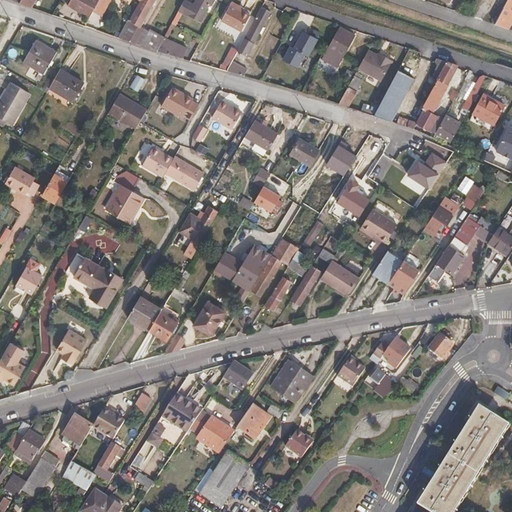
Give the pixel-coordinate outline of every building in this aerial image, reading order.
[(90,18),(93,13),(99,0),(71,0),(68,6),(90,18)] [(99,0),(93,13),(102,18),(110,0),(99,0)] [(155,0),(139,0),(138,2),(141,4),(130,25),(127,23),(120,37),(158,51),(164,38),(150,31),(149,34),(140,30),(155,0)] [(212,0),(195,0),(193,3),(188,0),(184,0),(179,9),(198,21),(212,0)] [(511,0),(507,0),(495,23),(508,27),(511,19),(511,0)] [(244,8),(232,2),(230,5),(243,12),(244,8)] [(243,12),(230,5),(222,22),(241,32),(250,15),(243,12)] [(270,12),(261,8),(239,50),(241,52),(247,55),(259,33),(262,34),(265,28),(262,27),(270,12)] [(357,35),(340,27),(322,61),(338,70),(357,35)] [(316,39),(299,31),(292,45),(288,44),(280,60),(297,68),(303,56),(306,58),(316,39)] [(181,44),(165,37),(164,38),(158,51),(177,56),(178,52),(181,44)] [(56,54),(36,43),(24,64),(43,76),(56,54)] [(238,52),(232,49),(229,55),(235,58),(238,52)] [(233,61),(236,63),(241,52),(239,50),(238,52),(235,58),(233,61)] [(377,78),(388,58),(383,55),(382,58),(378,55),(368,50),(359,68),(364,71),(377,78)] [(406,57),(379,109),(375,116),(393,121),(421,64),(406,57)] [(393,60),(388,58),(377,78),(382,81),(393,60)] [(440,76),(449,81),(457,65),(437,58),(435,61),(439,63),(436,68),(442,71),(440,76)] [(236,63),(233,61),(231,67),(229,70),(245,75),(247,69),(236,63)] [(364,71),(359,68),(354,77),(360,80),(364,71)] [(442,71),(436,68),(433,75),(439,78),(440,76),(442,71)] [(83,84),(59,71),(49,89),(72,102),(83,84)] [(149,79),(132,73),(125,85),(140,94),(149,79)] [(487,75),(481,73),(464,108),(469,110),(487,75)] [(450,82),(449,81),(440,76),(439,78),(423,107),(425,108),(418,121),(418,123),(437,133),(445,118),(433,113),(450,82)] [(360,80),(354,77),(339,105),(349,107),(362,82),(360,80)] [(30,95),(12,84),(0,104),(0,120),(12,127),(30,95)] [(195,99),(175,89),(172,90),(162,107),(184,119),(185,117),(192,121),(200,105),(193,102),(195,99)] [(147,110),(120,94),(109,112),(136,128),(141,120),(147,110)] [(507,104),(485,94),(475,113),(497,123),(507,104)] [(243,113),(222,102),(212,118),(233,129),(243,113)] [(361,111),(375,116),(379,109),(364,104),(361,111)] [(448,113),(445,118),(437,133),(451,140),(455,132),(449,129),(454,117),(448,113)] [(418,121),(412,118),(408,126),(415,128),(418,123),(418,121)] [(246,136),(259,144),(268,127),(266,126),(262,124),(255,120),(246,136)] [(208,128),(200,124),(194,135),(194,137),(201,141),(208,128)] [(279,134),(268,127),(259,144),(269,150),(279,134)] [(511,154),(511,136),(505,133),(497,149),(511,156),(511,154)] [(322,150),(303,139),(293,155),(312,166),(322,150)] [(167,170),(177,155),(156,143),(144,162),(165,174),(167,170)] [(511,171),(511,169),(511,161),(489,152),(485,159),(511,171)] [(178,153),(177,155),(167,170),(197,187),(207,169),(178,153)] [(36,178),(15,167),(6,184),(26,195),(28,192),(34,181),(36,178)] [(118,173),(112,169),(109,174),(116,178),(118,173)] [(68,182),(54,174),(52,179),(65,186),(68,182)] [(65,186),(52,179),(42,196),(55,204),(65,186)] [(40,185),(34,181),(28,192),(35,195),(40,185)] [(125,216),(140,192),(123,182),(109,207),(125,216)] [(146,195),(140,192),(125,216),(131,220),(146,195)] [(252,209),(241,203),(238,208),(249,213),(252,209)] [(455,215),(440,205),(425,229),(435,235),(444,222),(448,225),(455,215)] [(398,226),(373,210),(362,228),(379,240),(381,237),(388,241),(398,226)] [(213,221),(203,216),(200,222),(189,216),(179,234),(199,246),(213,221)] [(490,242),(496,233),(473,218),(467,227),(464,225),(456,237),(469,245),(476,233),(490,242)] [(496,233),(490,242),(509,253),(511,248),(511,218),(505,229),(501,226),(496,233)] [(13,229),(8,226),(1,240),(6,242),(13,229)] [(215,271),(232,281),(254,245),(236,234),(215,271)] [(273,255),(284,237),(278,234),(267,253),(272,256),(273,255)] [(284,237),(273,255),(274,256),(253,291),(262,296),(284,261),(290,265),(294,258),(301,247),(284,237)] [(457,245),(452,243),(451,245),(439,263),(455,273),(466,256),(455,249),(457,245)] [(254,245),(232,281),(234,283),(250,292),(272,256),(267,253),(254,245)] [(331,263),(332,261),(336,255),(324,247),(319,256),(331,263)] [(374,274),(389,284),(394,275),(400,266),(404,261),(389,252),(374,274)] [(110,268),(90,256),(79,275),(99,286),(103,289),(98,298),(110,304),(127,276),(111,267),(110,268)] [(404,261),(400,266),(407,271),(414,260),(407,256),(404,261)] [(306,265),(294,258),(290,265),(301,272),(306,265)] [(360,279),(332,261),(331,263),(321,279),(350,297),(360,279)] [(44,273),(28,264),(16,283),(32,292),(44,273)] [(322,270),(313,265),(311,268),(291,299),(300,305),(322,270)] [(193,270),(187,266),(173,290),(172,291),(185,299),(190,291),(183,287),(193,270)] [(401,280),(407,271),(400,266),(394,275),(401,280)] [(394,275),(389,284),(405,294),(410,286),(401,280),(394,275)] [(293,281),(285,276),(267,305),(275,310),(293,281)] [(103,289),(99,286),(94,295),(98,298),(103,289)] [(130,317),(150,329),(162,310),(163,307),(143,295),(130,317)] [(216,307),(208,302),(193,327),(210,336),(214,336),(227,313),(216,307)] [(162,310),(150,329),(168,339),(179,320),(162,310)] [(91,337),(73,326),(60,347),(68,351),(71,353),(68,357),(76,362),(91,337)] [(183,339),(176,334),(165,354),(180,350),(183,344),(181,343),(183,339)] [(453,344),(441,335),(431,349),(443,358),(446,355),(449,350),(453,344)] [(389,350),(386,353),(391,357),(388,362),(400,371),(415,349),(398,337),(389,350)] [(381,361),(386,353),(389,350),(381,345),(373,356),(381,361)] [(27,364),(5,351),(0,360),(0,377),(3,380),(5,377),(16,383),(27,364)] [(375,369),(381,373),(388,362),(391,357),(386,353),(381,361),(375,369)] [(367,370),(350,359),(337,378),(353,388),(367,370)] [(255,373),(236,361),(226,377),(234,382),(237,384),(245,389),(255,373)] [(314,379),(289,363),(271,389),(296,405),(314,379)] [(397,385),(381,373),(375,369),(370,376),(376,381),(392,392),(397,385)] [(370,389),(376,381),(370,376),(364,385),(370,389)] [(403,378),(397,385),(413,395),(420,385),(411,380),(410,382),(403,378)] [(496,386),(492,393),(504,400),(508,393),(496,386)] [(151,397),(143,391),(135,405),(144,410),(151,397)] [(191,428),(203,411),(177,395),(163,415),(153,431),(179,448),(189,432),(191,428)] [(430,511),(453,511),(509,422),(479,403),(416,503),(430,511)] [(101,413),(94,424),(115,437),(126,419),(105,406),(101,413)] [(270,417),(253,406),(239,427),(257,438),(270,417)] [(288,416),(272,406),(267,412),(272,415),(284,423),(288,416)] [(203,410),(203,411),(191,428),(200,434),(199,437),(215,448),(222,452),(236,431),(204,411),(203,410)] [(81,444),(94,424),(75,413),(63,433),(81,444)] [(27,432),(18,447),(16,449),(34,459),(49,435),(32,424),(27,432)] [(10,442),(18,447),(27,432),(20,427),(10,442)] [(313,445),(297,434),(286,449),(302,460),(313,445)] [(124,449),(113,442),(95,472),(111,482),(116,475),(107,471),(118,453),(120,454),(124,449)] [(79,448),(76,446),(62,468),(65,470),(72,460),(79,448)] [(222,452),(215,448),(211,454),(218,459),(222,454),(222,452)] [(42,459),(56,467),(60,461),(46,452),(42,459)] [(208,486),(229,500),(250,468),(228,454),(227,457),(208,486)] [(36,499),(56,467),(42,459),(29,479),(22,490),(36,499)] [(223,509),(229,500),(208,486),(202,495),(223,509)] [(119,511),(123,507),(96,490),(81,511),(119,511)] [(223,509),(202,495),(201,497),(222,511),(223,509)]
